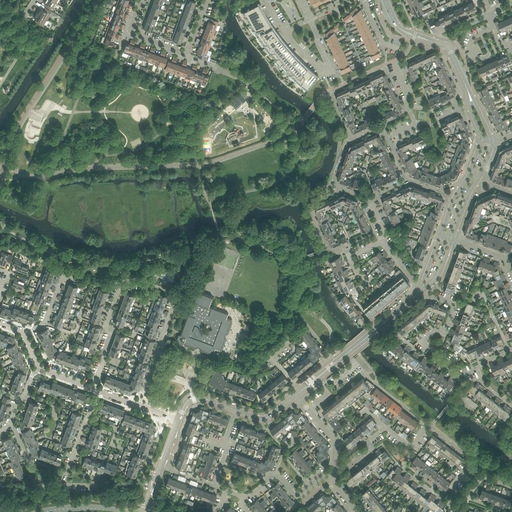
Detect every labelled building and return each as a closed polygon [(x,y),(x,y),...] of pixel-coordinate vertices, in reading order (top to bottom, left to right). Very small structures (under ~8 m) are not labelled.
[(57,4),(51,0),(42,0),(43,0),(43,1),(48,4),(46,7),(52,11),(57,4)] [(152,5),(152,7),(160,10),(162,5),(153,1),(151,5),(152,5)] [(118,2),(116,7),(125,10),(126,7),(131,9),(131,7),(128,6),(127,5),(118,2)] [(473,2),(468,4),(472,12),(477,10),(474,4),(473,2)] [(410,11),(411,12),(421,8),(419,3),(410,7),(412,9),(411,10),(410,11)] [(185,4),(183,9),(192,13),(194,8),(185,4)] [(317,77),(319,77),(315,73),(302,61),(298,57),(294,53),(290,49),(284,41),(279,35),(272,26),(269,20),(264,12),(261,6),(259,4),(241,13),(241,14),(243,13),(246,19),(250,25),(254,31),(258,37),(262,43),(266,49),(270,55),(275,60),(280,66),(285,71),(290,76),(295,81),(300,86),(306,91),(317,77)] [(468,4),(463,6),(467,15),(472,12),(468,4)] [(463,6),(458,9),(462,17),(467,15),(463,6)] [(35,12),(37,13),(46,18),(49,14),(50,15),(52,12),(46,8),(44,10),(39,7),(38,7),(35,12)] [(114,12),(123,15),(125,10),(116,7),(114,12)] [(150,9),(149,12),(158,15),(160,10),(152,7),(151,9),(150,9)] [(346,23),(353,17),(361,10),(359,11),(357,8),(350,13),(351,15),(349,17),(348,15),(343,19),(346,23)] [(421,8),(411,12),(411,13),(413,14),(414,14),(415,17),(423,13),(421,8)] [(183,9),(181,14),(190,18),(192,13),(183,9)] [(458,9),(454,11),(457,19),(462,17),(458,9)] [(353,17),(355,22),(364,17),(361,10),(353,17)] [(454,11),(449,13),(452,22),(457,19),(454,11)] [(37,13),(35,12),(33,16),(33,17),(38,20),(36,22),(43,26),(44,24),(43,23),(46,18),(37,13)] [(112,17),(121,20),(123,15),(114,12),(112,17)] [(148,16),(148,18),(156,21),(158,15),(149,12),(147,15),(148,16)] [(449,13),(444,16),(448,24),(452,22),(449,13)] [(181,14),(179,20),(188,23),(189,20),(190,20),(191,18),(190,18),(181,14)] [(439,18),(440,20),(443,26),(448,24),(444,16),(439,18)] [(112,17),(110,22),(119,25),(121,20),(112,17)] [(506,19),(503,21),(507,29),(508,28),(509,29),(511,28),(511,27),(507,17),(505,18),(506,19)] [(146,19),(145,23),(154,26),(156,21),(148,18),(147,20),(146,19)] [(208,21),(206,27),(215,30),(218,22),(211,19),(210,22),(208,21)] [(188,23),(179,20),(177,25),(187,28),(188,26),(187,26),(188,23)] [(440,20),(435,22),(439,31),(444,28),(443,26),(440,20)] [(507,29),(503,21),(500,22),(499,20),(494,23),(498,32),(501,31),(502,31),(503,31),(505,31),(506,31),(507,29)] [(110,22),(108,27),(117,30),(119,25),(110,22)] [(439,31),(435,22),(430,25),(434,33),(439,31)] [(154,26),(145,23),(144,26),(145,26),(144,29),(152,32),(154,26)] [(325,35),(328,38),(335,32),(342,26),(339,23),(334,27),(335,28),(333,30),(332,29),(325,35)] [(177,25),(175,30),(184,33),(185,30),(187,30),(187,28),(177,25)] [(108,27),(107,32),(116,36),(117,30),(108,27)] [(206,27),(204,32),(213,35),(215,36),(217,31),(215,30),(206,27)] [(175,30),(173,35),(184,39),(184,36),(183,36),(184,33),(175,30)] [(107,32),(105,37),(114,41),(116,36),(107,32)] [(204,32),(203,37),(212,40),(213,35),(204,32)] [(338,39),(335,32),(328,38),(327,39),(329,43),(338,39)] [(184,39),(173,35),(171,40),(180,43),(182,40),(183,41),(184,39)] [(114,41),(105,37),(103,37),(101,42),(112,46),(114,41)] [(203,37),(201,42),(210,45),(212,40),(203,37)] [(123,52),(128,54),(131,45),(132,44),(133,41),(131,40),(129,45),(126,43),(123,52)] [(201,42),(199,47),(208,50),(210,45),(201,42)] [(133,56),(138,58),(141,49),(142,48),(143,44),(141,44),(139,48),(136,47),(133,56)] [(128,54),(133,56),(136,47),(131,45),(128,54)] [(208,50),(199,47),(197,52),(198,53),(197,57),(207,60),(209,56),(206,55),(208,50)] [(138,58),(143,60),(146,51),(141,49),(138,58)] [(143,60),(148,62),(152,53),(146,51),(143,60)] [(382,56),(380,52),(371,56),(373,60),(382,56)] [(443,66),(444,67),(445,66),(443,60),(441,61),(438,54),(435,55),(434,52),(427,56),(426,54),(420,56),(424,64),(431,60),(432,63),(435,62),(438,68),(438,69),(443,66)] [(148,62),(153,64),(157,55),(152,53),(148,62)] [(506,56),(503,57),(507,65),(511,63),(507,53),(506,53),(505,55),(506,56)] [(153,64),(158,66),(162,57),(157,55),(153,64)] [(501,58),(498,59),(502,67),(507,65),(503,57),(502,55),(501,55),(500,57),(501,58)] [(424,64),(420,56),(415,59),(416,61),(409,64),(410,66),(408,67),(410,73),(411,75),(409,76),(412,81),(419,78),(416,70),(418,69),(417,67),(424,64)] [(162,57),(158,66),(164,68),(167,59),(162,57)] [(491,62),(488,64),(492,72),(497,70),(492,59),(491,60),(490,61),(491,62)] [(493,59),(492,59),(497,70),(502,67),(498,59),(495,60),(495,59),(493,59)] [(170,72),(173,63),(168,61),(165,70),(170,72)] [(183,67),(180,76),(185,78),(188,69),(185,68),(187,63),(185,62),(184,65),(183,67)] [(175,74),(178,65),(173,63),(170,72),(175,74)] [(483,63),(482,64),(487,74),(492,72),(488,64),(485,65),(485,64),(483,63)] [(487,74),(482,64),(481,64),(480,66),(481,67),(478,68),(482,77),(487,74)] [(175,74),(180,76),(183,67),(178,65),(175,74)] [(350,65),(341,70),(343,74),(352,69),(350,65)] [(190,79),(195,81),(199,72),(196,71),(197,67),(195,66),(194,69),(193,70),(190,79)] [(435,70),(438,75),(446,71),(444,67),(443,66),(438,69),(438,68),(435,70)] [(185,78),(190,79),(193,70),(188,69),(185,78)] [(204,74),(200,83),(206,85),(209,76),(206,75),(207,70),(205,70),(204,73),(204,74)] [(438,75),(440,80),(448,76),(446,71),(438,75)] [(195,81),(200,83),(204,74),(199,72),(195,81)] [(372,85),(372,84),(379,81),(380,84),(383,83),(386,90),(391,87),(393,86),(391,81),(389,82),(386,74),(383,76),(382,73),(375,77),(374,75),(368,77),(369,79),(372,85)] [(443,85),(445,84),(445,83),(450,81),(448,76),(440,80),(443,85)] [(369,79),(364,81),(368,89),(373,87),(372,84),(372,85),(369,79)] [(447,94),(440,97),(442,103),(443,105),(448,102),(447,100),(455,97),(454,95),(456,94),(453,86),(454,85),(452,80),(450,81),(445,83),(445,84),(448,91),(446,92),(447,94)] [(364,81),(360,84),(363,92),(368,89),(364,81)] [(360,84),(355,86),(358,94),(363,92),(360,84)] [(340,111),(342,110),(347,108),(347,107),(344,101),(347,99),(345,97),(352,94),(350,88),(349,86),(344,89),(345,91),(337,94),(338,96),(336,97),(339,105),(338,106),(340,111)] [(355,86),(350,88),(352,94),(353,96),(358,94),(355,86)] [(386,90),(383,91),(386,96),(394,92),(391,87),(386,90)] [(478,90),(481,96),(489,92),(486,87),(484,88),(478,90)] [(481,96),(483,100),(491,97),(493,96),(491,91),(489,92),(481,96)] [(236,110),(243,103),(246,101),(244,99),(245,98),(247,98),(247,92),(243,92),(239,95),(240,95),(231,104),(236,110)] [(394,92),(386,96),(388,101),(391,100),(390,100),(396,97),(394,92)] [(439,95),(434,97),(437,105),(442,103),(440,97),(439,95)] [(390,100),(391,100),(394,107),(391,108),(392,110),(385,114),(388,121),(394,118),(393,117),(400,113),(399,111),(401,110),(398,102),(400,101),(398,96),(396,97),(390,100)] [(437,105),(434,97),(428,100),(432,107),(437,105)] [(483,100),(485,105),(493,102),(491,97),(483,100)] [(485,105),(487,110),(496,107),(493,102),(485,105)] [(342,110),(344,115),(352,111),(350,106),(347,107),(347,108),(342,110)] [(487,110),(490,115),(498,111),(496,107),(487,110)] [(344,115),(346,120),(352,117),(352,118),(354,117),(352,111),(344,115)] [(490,115),(492,120),(500,116),(498,111),(490,115)] [(459,125),(462,132),(468,130),(470,129),(467,124),(465,125),(462,117),(460,118),(458,116),(451,119),(450,117),(445,120),(445,122),(446,122),(448,127),(449,127),(456,124),(457,126),(459,125)] [(492,125),(492,126),(502,121),(500,116),(492,120),(493,123),(492,123),(492,125)] [(346,120),(344,120),(347,126),(349,125),(352,133),(354,131),(356,134),(363,130),(364,132),(369,130),(368,128),(366,123),(365,123),(358,126),(357,123),(355,125),(352,118),(352,117),(346,120)] [(364,120),(365,123),(366,123),(368,128),(373,126),(370,118),(364,120)] [(502,121),(492,126),(493,127),(494,127),(495,127),(497,130),(502,128),(505,126),(502,121)] [(450,129),(449,127),(448,127),(446,122),(445,122),(441,124),(444,132),(450,129)] [(460,133),(462,138),(470,135),(468,130),(462,132),(460,133)] [(377,144),(380,151),(385,149),(387,148),(385,143),(383,144),(379,136),(377,137),(376,135),(369,138),(368,136),(362,139),(363,141),(366,146),(373,143),(374,145),(377,144)] [(422,135),(417,138),(420,145),(426,143),(422,135)] [(463,139),(462,140),(470,143),(471,140),(472,140),(470,135),(462,138),(463,139)] [(402,163),(404,162),(409,159),(406,152),(408,151),(407,149),(414,145),(412,140),(411,138),(406,140),(407,142),(399,146),(400,148),(398,149),(402,156),(400,157),(402,163)] [(417,138),(412,140),(414,145),(415,148),(420,145),(417,138)] [(462,140),(460,145),(468,148),(470,143),(462,140)] [(367,148),(366,146),(363,141),(359,143),(362,151),(367,148)] [(357,153),(362,151),(359,143),(354,145),(357,153)] [(459,144),(457,150),(467,153),(468,148),(460,145),(459,144)] [(356,153),(357,153),(354,145),(351,146),(350,146),(348,151),(356,154),(356,153)] [(377,152),(380,157),(388,154),(385,149),(380,151),(377,152)] [(500,152),(499,155),(507,158),(507,157),(508,157),(504,149),(499,151),(500,152)] [(457,150),(455,155),(465,158),(467,153),(457,150)] [(354,159),(356,154),(348,151),(346,156),(354,159)] [(380,157),(382,162),(390,159),(388,154),(380,157)] [(455,155),(453,160),(463,164),(465,158),(455,155)] [(499,155),(497,160),(505,163),(507,158),(499,155)] [(344,162),(352,164),(354,159),(346,156),(344,162)] [(404,162),(406,166),(414,163),(412,158),(409,159),(404,162)] [(384,167),(387,166),(392,163),(390,159),(382,162),(384,167)] [(451,165),(453,166),(461,169),(463,164),(453,160),(451,165)] [(497,160),(495,165),(500,167),(500,168),(503,168),(505,163),(497,160)] [(350,170),(352,164),(344,162),(342,166),(342,167),(348,169),(350,170)] [(389,177),(382,180),(384,185),(385,187),(390,185),(389,183),(397,179),(396,177),(398,176),(394,169),(396,168),(394,162),(392,163),(387,166),(390,173),(388,174),(389,177)] [(406,166),(408,171),(416,168),(414,163),(406,166)] [(504,188),(505,186),(507,181),(506,181),(499,178),(500,176),(498,175),(500,168),(500,167),(495,165),(493,164),(491,170),(493,171),(490,178),(493,179),(492,182),(499,184),(499,186),(504,188)] [(345,176),(348,169),(342,167),(342,166),(340,166),(338,171),(340,172),(338,180),(340,181),(339,183),(347,186),(346,188),(352,190),(352,188),(354,182),(347,179),(348,177),(345,176)] [(409,175),(415,177),(418,169),(417,169),(416,168),(408,171),(410,174),(409,175)] [(423,171),(418,169),(415,177),(420,179),(423,171)] [(420,179),(425,181),(428,173),(423,171),(420,179)] [(451,172),(450,172),(453,180),(456,179),(457,179),(459,174),(451,171),(451,172)] [(450,172),(445,174),(448,182),(453,180),(450,172)] [(425,181),(430,183),(433,175),(428,173),(425,181)] [(445,174),(440,177),(443,184),(448,182),(445,174)] [(430,183),(435,185),(438,177),(433,175),(430,183)] [(381,177),(376,180),(379,188),(384,185),(382,180),(381,177)] [(438,177),(435,185),(440,187),(441,186),(443,184),(440,177),(439,177),(438,177)] [(355,180),(354,182),(352,188),(357,190),(360,182),(355,180)] [(379,188),(376,180),(370,182),(374,190),(379,188)] [(410,195),(411,196),(414,188),(409,186),(409,187),(406,188),(409,196),(410,195)] [(405,198),(409,196),(406,188),(401,190),(405,198)] [(411,196),(416,198),(419,190),(414,188),(411,196)] [(399,201),(405,198),(401,190),(396,192),(396,193),(399,198),(398,198),(399,201)] [(416,198),(422,200),(425,191),(419,190),(416,198)] [(391,201),(398,198),(399,198),(396,193),(396,192),(395,191),(390,193),(391,195),(384,198),(385,201),(382,202),(385,207),(386,209),(384,210),(386,216),(388,215),(388,214),(393,212),(390,205),(392,204),(391,201)] [(427,202),(428,199),(430,193),(429,193),(425,191),(422,200),(427,202)] [(436,205),(434,212),(439,215),(441,216),(443,210),(441,209),(444,201),(442,201),(443,198),(435,195),(436,193),(430,191),(429,193),(430,193),(428,199),(435,201),(434,204),(436,205)] [(493,193),(490,195),(493,202),(494,202),(495,202),(498,194),(493,192),(493,193)] [(503,196),(498,194),(495,202),(500,204),(503,196)] [(342,196),(339,198),(342,205),(343,205),(344,205),(347,197),(342,195),(342,196)] [(490,195),(485,197),(489,205),(493,202),(490,195)] [(509,198),(503,196),(500,204),(506,206),(509,198)] [(485,197),(480,199),(484,207),(489,205),(485,197)] [(339,198),(334,200),(337,208),(342,205),(339,198)] [(358,201),(352,199),(349,207),(350,208),(351,208),(359,205),(357,202),(358,201)] [(476,200),(474,205),(482,208),(483,207),(484,207),(480,199),(477,200),(476,200)] [(319,225),(321,224),(326,221),(329,220),(325,211),(331,207),(329,202),(328,200),(323,203),(324,204),(316,208),(317,210),(315,211),(319,219),(317,220),(319,225)] [(334,200),(329,202),(331,207),(332,210),(337,208),(334,200)] [(361,210),(359,205),(351,208),(353,213),(361,210)] [(474,205),(472,210),(481,213),(482,208),(474,205)] [(363,215),(361,210),(353,213),(355,218),(363,215)] [(481,213),(472,210),(471,216),(479,219),(481,213)] [(396,211),(393,212),(388,214),(388,215),(390,219),(398,216),(396,211)] [(431,211),(429,216),(429,217),(437,220),(439,215),(434,212),(431,211)] [(365,220),(363,215),(355,218),(358,223),(365,220)] [(401,221),(398,216),(390,219),(393,224),(401,221)] [(428,216),(426,221),(436,225),(437,220),(429,217),(429,216),(428,216)] [(471,216),(469,220),(469,221),(474,223),(477,224),(479,219),(471,216)] [(321,224),(323,229),(331,225),(329,220),(326,221),(321,224)] [(368,225),(365,220),(358,223),(360,228),(368,225)] [(478,244),(479,242),(478,242),(480,236),(473,233),(474,231),(472,230),(474,223),(469,221),(469,220),(467,220),(465,225),(467,226),(464,234),(466,234),(465,237),(473,240),(472,242),(478,244)] [(426,221),(424,226),(434,230),(436,225),(426,221)] [(323,229),(325,233),(325,234),(331,231),(331,232),(333,230),(331,225),(323,229)] [(370,230),(368,225),(360,228),(362,233),(370,230)] [(424,226),(422,231),(432,235),(434,230),(424,226)] [(325,234),(325,233),(323,234),(326,240),(328,239),(331,246),(334,245),(335,248),(342,244),(343,246),(348,244),(345,236),(338,240),(337,237),(334,238),(331,232),(331,231),(325,234)] [(422,231),(420,236),(430,240),(432,235),(422,231)] [(479,242),(483,244),(487,236),(486,235),(481,234),(480,236),(478,242),(479,242)] [(483,244),(489,245),(492,236),(487,234),(486,235),(487,236),(483,244)] [(430,240),(420,236),(418,242),(428,245),(430,240)] [(489,245),(494,247),(497,238),(492,236),(489,245)] [(494,247),(499,249),(502,239),(497,238),(494,247)] [(499,249),(504,251),(507,243),(508,241),(502,239),(499,249)] [(414,259),(422,262),(424,255),(426,248),(420,246),(419,249),(416,248),(413,256),(415,257),(414,259)] [(456,249),(454,254),(466,258),(468,253),(456,249)] [(370,259),(374,263),(376,261),(386,253),(384,251),(380,254),(379,252),(370,259)] [(7,261),(10,262),(12,256),(9,255),(2,252),(0,257),(0,263),(5,265),(7,261)] [(376,261),(380,265),(386,260),(384,259),(388,256),(386,253),(376,261)] [(458,258),(457,261),(465,263),(466,258),(454,254),(453,257),(458,258)] [(329,262),(332,267),(343,262),(341,257),(329,262)] [(477,269),(483,271),(487,259),(484,258),(482,262),(480,261),(480,263),(477,269)] [(17,267),(16,270),(27,274),(29,267),(21,264),(22,261),(16,259),(13,265),(17,267)] [(381,272),(383,270),(393,261),(391,259),(387,262),(386,260),(380,265),(377,267),(381,272)] [(393,261),(383,270),(387,274),(393,269),(391,267),(395,264),(393,261)] [(488,273),(493,275),(497,263),(494,261),(493,266),(491,265),(488,273)] [(332,267),(334,272),(342,268),(341,266),(344,264),(343,262),(332,267)] [(493,275),(495,280),(505,276),(503,273),(502,273),(500,269),(501,269),(499,263),(497,263),(493,275)] [(454,269),(453,271),(461,273),(463,268),(451,264),(450,267),(454,269)] [(44,275),(53,278),(54,275),(55,275),(57,270),(47,267),(44,275)] [(334,272),(336,277),(348,271),(347,269),(343,271),(342,268),(334,272)] [(406,289),(405,288),(408,285),(407,284),(409,281),(399,269),(394,274),(398,278),(362,307),(370,317),(375,313),(376,314),(377,313),(378,314),(382,311),(381,310),(383,308),(382,307),(398,293),(399,295),(401,293),(402,294),(406,291),(405,290),(406,289)] [(166,282),(164,287),(170,289),(172,283),(172,282),(173,282),(175,276),(169,274),(169,275),(168,274),(168,273),(162,271),(160,277),(165,279),(164,281),(166,282)] [(334,277),(337,283),(345,279),(344,276),(349,274),(348,271),(336,277),(334,277)] [(42,274),(40,279),(52,283),(52,281),(51,280),(53,278),(42,274)] [(450,279),(450,281),(457,284),(459,279),(447,274),(446,277),(450,279)] [(493,281),(495,286),(502,282),(501,280),(506,278),(505,276),(495,280),(493,281)] [(29,280),(21,277),(20,279),(19,279),(15,278),(12,286),(21,289),(23,286),(24,286),(25,284),(27,285),(29,280)] [(40,279),(38,284),(49,288),(50,285),(51,285),(52,283),(40,279)] [(337,283),(339,287),(351,282),(350,280),(346,281),(345,279),(337,283)] [(351,282),(339,287),(341,292),(353,287),(351,282)] [(495,286),(497,291),(509,285),(508,283),(503,284),(502,282),(495,286)] [(39,290),(48,293),(49,292),(48,291),(49,288),(41,285),(38,284),(36,289),(39,290)] [(69,284),(67,289),(76,292),(78,287),(75,286),(69,284)] [(455,289),(443,284),(441,289),(453,294),(455,289)] [(497,291),(500,296),(507,292),(506,290),(510,288),(509,285),(497,291)] [(101,286),(98,294),(106,297),(108,292),(107,292),(108,289),(101,286)] [(67,289),(66,294),(74,297),(76,292),(67,289)] [(199,348),(200,350),(213,355),(213,353),(214,353),(219,351),(219,350),(221,351),(225,338),(225,337),(225,335),(227,334),(232,321),(231,321),(232,319),(227,317),(228,313),(209,306),(212,296),(198,291),(192,289),(188,301),(186,306),(190,308),(180,335),(178,335),(176,339),(179,344),(183,346),(183,344),(196,348),(198,347),(199,348)] [(39,290),(37,295),(45,298),(46,295),(47,295),(48,293),(39,290)] [(500,296),(502,301),(511,295),(511,292),(508,294),(507,292),(500,296)] [(126,293),(124,298),(132,301),(134,296),(126,293)] [(159,293),(157,299),(165,302),(167,296),(159,293)] [(66,294),(64,299),(72,302),(74,297),(66,294)] [(98,294),(96,299),(104,302),(106,297),(98,294)] [(339,300),(342,305),(349,299),(348,297),(349,296),(347,294),(339,300)] [(45,298),(37,295),(35,300),(44,304),(45,302),(44,301),(45,298)] [(511,295),(502,301),(504,305),(511,302),(510,300),(511,299),(511,295)] [(91,303),(94,304),(102,308),(104,302),(96,299),(93,298),(91,303)] [(121,300),(120,302),(130,306),(132,301),(124,298),(123,300),(122,299),(121,300)] [(154,298),(152,303),(163,307),(165,302),(157,299),(154,298)] [(64,299),(62,305),(70,308),(72,302),(64,299)] [(342,305),(346,309),(354,302),(352,300),(351,301),(349,299),(342,305)] [(466,305),(465,308),(474,311),(476,306),(464,301),(463,304),(466,305)] [(119,308),(120,308),(128,311),(130,306),(120,302),(119,307),(119,308)] [(346,309),(349,313),(356,307),(355,306),(356,305),(354,302),(346,309)] [(151,308),(153,309),(162,312),(163,307),(152,303),(151,308)] [(0,313),(0,315),(5,317),(8,308),(9,306),(6,305),(2,304),(1,306),(0,306),(0,313)] [(92,310),(95,311),(100,313),(100,312),(102,308),(94,304),(92,310)] [(424,305),(422,307),(428,315),(431,313),(429,304),(427,304),(425,306),(424,305)] [(62,305),(60,310),(68,313),(70,308),(62,305)] [(349,313),(353,317),(361,311),(359,308),(358,309),(356,307),(349,313)] [(421,311),(419,312),(424,318),(428,315),(422,307),(419,309),(421,311)] [(444,309),(441,309),(439,316),(444,317),(448,308),(445,307),(444,309)] [(10,319),(11,316),(13,311),(10,310),(10,309),(8,308),(5,317),(10,319)] [(11,316),(16,318),(19,309),(17,308),(17,309),(14,308),(13,311),(11,316)] [(120,308),(118,313),(126,316),(128,311),(120,308)] [(461,309),(460,312),(472,316),(474,311),(465,308),(464,310),(461,309)] [(16,318),(21,320),(24,312),(21,311),(22,310),(19,309),(16,318)] [(153,309),(151,314),(160,317),(162,312),(153,309)] [(60,310),(58,315),(63,317),(66,318),(68,313),(60,310)] [(95,311),(93,316),(101,319),(103,314),(100,312),(100,313),(95,311)] [(353,317),(356,321),(363,316),(362,314),(363,313),(361,311),(353,317)] [(416,311),(414,313),(420,321),(424,318),(419,312),(418,314),(416,311)] [(21,320),(26,322),(29,312),(27,312),(27,313),(24,312),(21,320)] [(29,312),(26,322),(31,324),(32,322),(35,323),(37,317),(34,316),(31,314),(32,313),(29,312)] [(463,315),(462,318),(470,321),(472,316),(460,312),(459,314),(463,315)] [(118,313),(116,318),(124,321),(126,316),(118,313)] [(147,318),(150,319),(158,322),(160,317),(151,314),(149,313),(147,318)] [(413,318),(411,319),(416,325),(420,321),(414,313),(411,316),(413,318)] [(55,314),(53,319),(61,322),(63,317),(58,315),(55,314)] [(101,319),(93,316),(91,321),(99,324),(101,319)] [(363,316),(356,321),(360,326),(368,319),(365,316),(364,317),(363,316)] [(124,321),(116,318),(114,324),(122,327),(124,321)] [(408,318),(405,320),(412,328),(416,325),(411,319),(409,321),(408,318)] [(455,319),(454,321),(467,325),(466,326),(468,326),(470,321),(462,318),(461,321),(455,319)] [(61,322),(53,319),(51,324),(59,327),(61,322)] [(148,324),(150,325),(151,325),(156,327),(158,322),(150,319),(148,324)] [(405,325),(403,326),(408,332),(412,328),(405,320),(403,322),(405,325)] [(457,325),(456,327),(465,330),(466,326),(467,325),(454,321),(454,323),(457,325)] [(88,329),(90,330),(99,333),(101,327),(90,323),(88,329)] [(150,325),(149,330),(157,333),(159,328),(156,327),(151,325),(150,325)] [(408,332),(403,326),(401,327),(399,325),(397,327),(403,335),(408,332)] [(39,338),(39,339),(48,335),(47,332),(48,332),(47,329),(46,330),(44,327),(37,330),(38,333),(39,337),(39,338)] [(452,329),(451,331),(463,336),(465,330),(456,327),(455,330),(452,329)] [(149,330),(146,329),(144,335),(155,339),(157,333),(149,330)] [(90,330),(89,335),(97,338),(99,333),(90,330)] [(300,336),(304,341),(310,336),(309,334),(309,333),(307,330),(300,336)] [(454,335),(453,338),(461,341),(463,336),(451,331),(450,333),(454,335)] [(117,333),(115,338),(123,342),(125,336),(117,333)] [(7,343),(9,344),(14,339),(6,336),(6,335),(6,334),(4,334),(1,343),(6,345),(7,343)] [(41,341),(43,344),(52,340),(51,337),(50,338),(48,335),(39,339),(40,340),(41,341)] [(89,335),(87,340),(95,343),(97,338),(89,335)] [(304,341),(308,346),(315,340),(312,337),(310,336),(304,341)] [(500,336),(495,338),(501,349),(504,348),(502,344),(504,343),(500,336)] [(115,338),(113,344),(121,347),(123,342),(115,338)] [(146,338),(144,343),(152,346),(154,341),(146,338)] [(392,351),(400,340),(397,338),(394,342),(392,341),(388,347),(392,351)] [(453,348),(459,353),(463,347),(460,344),(461,341),(453,338),(451,343),(455,344),(453,348)] [(495,338),(490,340),(494,347),(496,346),(498,351),(501,349),(495,338)] [(7,351),(8,353),(17,349),(16,346),(17,345),(14,339),(9,344),(10,346),(7,347),(8,351),(7,351)] [(43,348),(44,350),(53,345),(52,343),(53,342),(52,340),(43,344),(44,347),(43,348)] [(95,343),(87,340),(85,345),(93,348),(95,343)] [(309,355),(307,356),(313,363),(315,361),(315,360),(318,358),(319,359),(321,358),(317,353),(320,350),(319,349),(322,347),(320,345),(319,346),(316,343),(317,343),(315,340),(308,346),(309,347),(308,348),(311,351),(308,354),(309,355)] [(392,351),(396,354),(401,348),(399,346),(402,342),(400,340),(392,351)] [(486,342),(491,354),(494,353),(492,348),(494,347),(490,340),(486,342)] [(486,342),(481,345),(484,352),(486,351),(488,355),(491,354),(486,342)] [(144,343),(142,348),(150,351),(152,346),(144,343)] [(113,344),(111,349),(119,352),(121,347),(113,344)] [(46,351),(50,359),(54,354),(53,352),(57,350),(55,348),(54,348),(53,345),(44,350),(44,351),(46,351)] [(396,354),(400,357),(408,347),(406,345),(403,349),(401,348),(396,354)] [(481,345),(476,347),(481,358),(484,357),(482,353),(484,352),(481,345)] [(400,357),(405,361),(410,354),(408,353),(411,349),(408,347),(400,357)] [(469,360),(475,357),(471,349),(468,351),(463,347),(459,353),(465,357),(468,356),(469,360)] [(471,349),(475,357),(477,356),(478,360),(481,358),(476,347),(471,349)] [(142,348),(140,353),(148,356),(149,355),(150,355),(151,355),(152,352),(150,351),(142,348)] [(11,355),(12,358),(21,354),(20,353),(19,352),(19,353),(17,349),(8,353),(9,356),(11,355)] [(109,351),(108,354),(117,357),(119,352),(111,349),(110,350),(109,351)] [(57,361),(61,362),(64,353),(62,352),(61,353),(58,352),(57,355),(54,354),(50,359),(56,361),(57,361)] [(405,361),(409,364),(417,354),(414,352),(411,356),(410,354),(405,361)] [(64,365),(65,365),(69,356),(66,355),(66,353),(64,353),(61,362),(64,363),(64,365)] [(148,356),(140,353),(138,359),(146,362),(148,356)] [(12,361),(13,364),(22,360),(21,356),(21,355),(21,354),(12,358),(13,361),(12,361)] [(409,364),(413,367),(418,361),(416,360),(419,356),(417,354),(409,364)] [(68,364),(71,366),(75,356),(72,356),(72,357),(69,356),(65,365),(67,365),(68,365),(68,364)] [(76,369),(77,366),(80,360),(79,360),(77,358),(77,357),(75,356),(71,366),(75,367),(75,368),(76,369)] [(307,356),(302,360),(307,367),(309,365),(310,366),(313,363),(307,356)] [(80,366),(83,367),(86,359),(81,357),(79,360),(80,360),(77,366),(78,367),(79,366),(80,366)] [(417,371),(419,369),(418,369),(426,359),(424,357),(423,359),(420,362),(418,361),(413,367),(417,371)] [(502,358),(499,359),(505,371),(509,368),(506,361),(504,362),(502,358)] [(86,359),(83,367),(87,368),(86,369),(87,370),(88,370),(92,361),(86,359)] [(419,369),(423,373),(428,366),(426,364),(428,361),(426,359),(418,369),(419,369)] [(498,365),(496,366),(500,373),(501,376),(506,373),(505,371),(499,359),(496,360),(498,365)] [(20,367),(21,369),(28,369),(25,363),(24,363),(22,360),(13,364),(14,366),(15,366),(17,369),(20,367)] [(302,360),(297,364),(303,371),(306,369),(306,368),(307,367),(302,360)] [(139,361),(137,366),(146,369),(147,368),(147,367),(146,367),(147,364),(139,361)] [(500,373),(496,366),(494,367),(492,362),(489,364),(493,372),(491,374),(493,379),(496,378),(496,377),(497,376),(497,374),(500,373)] [(297,364),(293,368),(298,375),(299,373),(300,374),(303,371),(297,364)] [(423,373),(427,376),(435,366),(433,364),(430,367),(428,366),(423,373)] [(223,389),(226,381),(224,380),(224,379),(222,378),(221,376),(222,374),(221,373),(221,371),(219,370),(220,367),(214,365),(212,371),(213,372),(208,383),(220,387),(220,388),(223,389)] [(137,366),(135,371),(143,374),(144,371),(145,371),(146,371),(146,369),(137,366)] [(427,376),(431,379),(437,372),(434,370),(437,367),(435,366),(427,376)] [(298,375),(293,368),(288,373),(293,379),(296,377),(296,376),(298,375)] [(16,375),(16,376),(25,380),(26,378),(25,377),(28,369),(21,369),(20,372),(18,371),(18,372),(17,372),(16,372),(15,374),(16,375)] [(135,371),(133,376),(143,380),(143,378),(143,377),(142,377),(143,374),(135,371)] [(431,379),(435,383),(443,373),(441,371),(439,374),(437,372),(431,379)] [(435,383),(440,386),(445,379),(443,377),(445,374),(443,373),(435,383)] [(282,374),(277,378),(282,385),(284,383),(285,384),(288,381),(282,374)] [(107,385),(108,386),(111,378),(109,377),(109,376),(107,375),(103,384),(103,385),(103,386),(106,387),(107,386),(107,385)] [(16,376),(14,381),(22,384),(23,382),(24,382),(25,381),(25,380),(16,376)] [(133,376),(131,381),(140,384),(141,381),(141,382),(142,381),(143,380),(133,376)] [(108,386),(114,388),(117,379),(112,377),(111,378),(108,386)] [(277,378),(273,382),(278,389),(281,387),(281,386),(282,385),(277,378)] [(440,386),(444,389),(452,379),(450,378),(447,381),(445,379),(440,386)] [(114,388),(119,390),(122,382),(119,380),(119,379),(117,379),(114,388)] [(452,379),(444,389),(451,395),(455,389),(452,388),(456,383),(452,379)] [(38,389),(43,391),(46,383),(43,382),(43,381),(41,380),(38,389)] [(367,392),(371,394),(376,388),(374,386),(367,380),(364,383),(361,381),(325,410),(327,412),(323,415),(328,422),(336,430),(341,426),(337,420),(335,418),(343,411),(367,392)] [(14,381),(12,386),(22,390),(22,388),(22,387),(21,387),(22,384),(14,381)] [(52,393),(55,394),(58,384),(55,383),(54,382),(53,381),(52,384),(50,391),(53,392),(52,393)] [(119,390),(124,392),(127,382),(125,381),(124,383),(122,382),(119,390)] [(127,382),(124,392),(129,393),(130,395),(138,391),(138,389),(140,384),(131,381),(131,384),(129,384),(127,383),(127,382)] [(229,391),(232,383),(226,381),(223,389),(227,391),(227,390),(229,391)] [(273,382),(268,386),(273,393),(275,391),(275,392),(278,389),(273,382)] [(49,393),(50,391),(52,384),(51,384),(50,384),(50,385),(46,383),(43,391),(49,393)] [(235,394),(238,385),(232,383),(229,391),(231,391),(231,392),(235,394)] [(471,386),(467,391),(474,396),(482,386),(478,383),(474,387),(471,386)] [(58,393),(61,395),(64,385),(63,385),(62,385),(62,386),(58,384),(55,394),(57,395),(58,393)] [(63,397),(66,398),(69,388),(66,387),(65,386),(64,385),(61,395),(64,396),(63,397)] [(239,394),(241,395),(244,388),(238,385),(235,394),(238,395),(239,394)] [(22,390),(12,386),(10,392),(18,395),(20,392),(21,391),(22,390)] [(268,386),(263,390),(269,397),(272,395),(271,394),(273,393),(268,386)] [(478,399),(483,393),(482,392),(484,388),(482,386),(474,396),(478,399)] [(371,394),(375,398),(380,391),(379,390),(376,387),(376,388),(371,394)] [(68,397),(71,399),(75,389),(74,389),(73,389),(72,390),(69,388),(66,398),(68,399),(68,397)] [(243,397),(246,398),(250,390),(244,388),(241,395),(243,396),(243,397)] [(74,401),(76,402),(80,392),(76,391),(77,391),(76,390),(75,389),(71,399),(74,400),(74,401)] [(250,390),(246,398),(250,399),(253,400),(256,392),(250,390)] [(269,397),(263,390),(258,395),(263,401),(265,399),(265,400),(269,397)] [(377,401),(378,402),(385,394),(382,392),(382,393),(380,391),(375,398),(378,400),(377,401)] [(482,403),(490,393),(488,391),(485,395),(483,393),(478,399),(482,403)] [(80,392),(76,402),(79,402),(79,401),(82,403),(86,393),(85,393),(83,393),(83,394),(80,392)] [(482,403),(487,406),(492,400),(490,398),(493,395),(490,393),(482,403)] [(381,402),(384,405),(389,398),(387,397),(388,396),(385,394),(378,402),(380,404),(381,402)] [(487,406),(491,409),(499,399),(497,397),(494,401),(492,400),(487,406)] [(385,408),(387,409),(393,401),(391,399),(390,399),(389,398),(384,405),(386,407),(385,408)] [(491,409),(495,413),(500,406),(499,405),(501,401),(499,399),(491,409)] [(9,402),(3,400),(0,407),(0,408),(8,411),(10,408),(11,407),(11,406),(8,405),(9,402)] [(389,409),(392,411),(397,405),(396,404),(396,403),(393,401),(387,409),(388,410),(389,409)] [(29,405),(28,407),(36,410),(38,405),(29,402),(28,403),(29,404),(29,405)] [(102,411),(105,412),(108,403),(107,403),(106,403),(106,404),(102,402),(99,412),(101,413),(102,411)] [(107,415),(110,416),(113,406),(110,405),(109,404),(108,403),(105,412),(108,414),(107,415)] [(495,413),(499,416),(507,406),(505,404),(502,408),(500,406),(495,413)] [(399,406),(397,405),(392,411),(395,413),(393,416),(394,417),(401,409),(402,408),(399,405),(399,406)] [(112,415),(115,416),(119,407),(118,407),(117,407),(116,408),(113,406),(110,416),(112,416),(112,415)] [(507,406),(499,416),(506,421),(510,416),(508,414),(511,409),(507,406)] [(26,410),(25,412),(34,415),(36,410),(28,407),(27,410),(26,410)] [(119,407),(115,416),(118,418),(118,419),(121,420),(124,409),(119,407)] [(190,418),(189,421),(197,424),(198,422),(199,422),(201,419),(204,420),(205,419),(207,420),(210,411),(207,410),(207,411),(203,409),(204,408),(201,407),(199,412),(197,413),(191,411),(190,414),(192,414),(191,418),(190,418)] [(397,417),(399,419),(405,413),(403,412),(403,411),(401,409),(394,417),(396,418),(397,417)] [(299,423),(300,425),(307,419),(305,417),(304,417),(302,414),(303,413),(301,411),(298,413),(298,412),(295,414),(291,410),(289,412),(290,413),(287,416),(286,415),(284,417),(289,424),(291,423),(292,424),(295,421),(297,424),(299,423)] [(214,413),(210,411),(207,420),(213,422),(216,414),(214,413)] [(25,415),(24,417),(33,421),(34,415),(25,412),(25,414),(25,415)] [(73,412),(71,417),(79,420),(79,419),(80,419),(81,418),(82,416),(82,415),(81,415),(73,412)] [(124,423),(127,424),(130,416),(128,415),(129,414),(128,413),(126,413),(125,413),(125,414),(121,423),(124,424),(124,423)] [(401,423),(403,424),(409,416),(407,414),(406,414),(405,413),(399,419),(402,422),(401,423)] [(216,414),(213,422),(219,424),(222,416),(218,414),(218,415),(216,414)] [(129,426),(132,427),(136,416),(134,415),(133,416),(133,417),(130,416),(127,424),(130,425),(129,426)] [(134,427),(137,428),(140,420),(138,419),(138,418),(138,417),(136,416),(132,427),(134,428),(134,427)] [(222,416),(219,424),(225,426),(228,419),(225,418),(226,417),(222,416)] [(405,424),(408,426),(413,420),(411,418),(412,418),(409,416),(403,424),(404,425),(405,424)] [(22,421),(20,427),(27,427),(28,425),(31,426),(33,421),(24,417),(23,420),(22,421)] [(71,417),(69,422),(78,426),(79,423),(79,422),(78,422),(79,420),(71,417)] [(285,428),(289,424),(284,417),(281,420),(279,422),(285,428)] [(371,417),(364,423),(373,432),(377,429),(374,425),(376,423),(371,417)] [(139,430),(142,431),(145,421),(146,421),(145,420),(143,419),(142,419),(142,420),(140,420),(137,428),(140,429),(139,430)] [(300,425),(304,430),(310,425),(309,423),(309,422),(307,419),(300,425)] [(413,420),(408,426),(411,428),(410,429),(411,431),(418,422),(415,420),(415,421),(413,420)] [(145,432),(145,434),(153,437),(155,432),(156,432),(152,423),(150,423),(145,421),(142,431),(142,430),(145,430),(145,432)] [(188,425),(187,427),(195,430),(197,424),(189,421),(187,425),(188,425)] [(69,422),(67,427),(75,430),(76,429),(77,429),(78,426),(69,422)] [(280,432),(285,428),(279,422),(276,425),(276,424),(274,425),(280,432)] [(364,423),(360,426),(366,433),(368,432),(370,435),(373,432),(364,423)] [(93,425),(92,431),(100,434),(102,428),(93,425)] [(238,432),(244,434),(248,426),(244,425),(243,425),(241,425),(238,432)] [(280,432),(274,425),(271,428),(272,428),(270,430),(275,436),(280,432)] [(304,430),(308,435),(315,429),(312,426),(312,427),(310,425),(304,430)] [(244,434),(250,437),(253,429),(251,428),(251,427),(248,426),(244,434)] [(360,426),(356,430),(364,439),(367,437),(364,434),(366,433),(360,426)] [(20,427),(24,437),(33,433),(32,430),(31,431),(30,428),(28,429),(27,427),(20,427)] [(67,427),(65,433),(73,436),(75,430),(67,427)] [(186,429),(184,433),(193,436),(195,430),(187,427),(187,429),(186,429)] [(250,437),(256,439),(259,430),(256,429),(255,430),(253,429),(250,437)] [(308,435),(312,440),(318,434),(317,433),(318,432),(315,429),(308,435)] [(259,430),(256,439),(262,441),(265,433),(263,433),(263,432),(259,430)] [(356,430),(352,433),(358,440),(359,438),(362,441),(364,439),(356,430)] [(92,431),(90,436),(100,440),(102,435),(100,434),(92,431)] [(24,437),(26,442),(34,438),(33,436),(34,435),(33,433),(24,437)] [(65,433),(63,438),(71,441),(73,436),(65,433)] [(143,439),(152,443),(153,441),(152,440),(153,437),(145,434),(142,433),(140,439),(143,439)] [(193,436),(184,433),(183,437),(184,437),(183,439),(191,442),(193,436)] [(352,433),(348,436),(356,446),(358,444),(356,441),(358,440),(352,433)] [(312,440),(316,444),(323,439),(320,436),(318,434),(312,440)] [(428,447),(430,449),(438,439),(436,438),(437,437),(433,435),(427,442),(430,444),(428,447)] [(4,446),(13,442),(12,438),(12,437),(12,436),(3,440),(4,443),(3,444),(4,446)] [(90,436),(88,441),(98,445),(100,440),(90,436)] [(356,446),(348,436),(344,440),(352,450),(356,446)] [(71,441),(63,438),(60,437),(60,438),(59,438),(59,439),(60,441),(62,442),(61,443),(69,446),(70,446),(71,446),(72,443),(71,442),(71,441)] [(26,442),(29,447),(38,443),(37,440),(35,441),(34,438),(26,442)] [(152,443),(143,439),(140,439),(139,444),(149,448),(150,445),(151,444),(152,443)] [(323,439),(316,444),(318,446),(316,447),(319,450),(316,453),(317,454),(315,455),(318,459),(316,461),(319,464),(323,460),(323,459),(326,457),(327,458),(330,456),(326,452),(329,449),(328,448),(330,446),(329,444),(327,445),(324,442),(325,441),(323,439)] [(435,448),(437,450),(443,443),(440,440),(439,441),(438,439),(430,449),(433,451),(435,448)] [(98,445),(88,441),(86,446),(96,450),(98,445)] [(6,448),(8,451),(17,446),(16,445),(15,445),(13,442),(4,446),(5,448),(6,448)] [(29,447),(33,457),(38,451),(37,449),(39,448),(38,445),(39,445),(38,443),(29,447)] [(183,445),(181,449),(190,452),(192,446),(184,443),(184,445),(183,445)] [(438,455),(440,457),(448,447),(446,446),(447,445),(443,443),(437,450),(440,452),(438,455)] [(148,450),(149,448),(139,444),(137,449),(148,453),(149,451),(148,450)] [(272,445),(270,451),(277,454),(278,452),(279,452),(280,448),(272,445)] [(7,451),(9,456),(18,452),(16,449),(17,448),(17,447),(17,446),(8,451),(7,451)] [(445,456),(447,458),(453,450),(450,448),(449,448),(448,447),(440,457),(443,458),(445,456)] [(40,458),(44,459),(47,450),(45,449),(44,450),(41,449),(40,452),(38,451),(33,457),(39,459),(40,458)] [(137,449),(135,454),(137,454),(137,455),(142,457),(144,457),(145,458),(146,455),(147,455),(148,455),(148,453),(137,449)] [(181,453),(180,455),(187,458),(190,452),(181,449),(180,452),(181,453)] [(379,449),(375,452),(383,462),(390,457),(385,451),(382,452),(379,449)] [(44,459),(49,461),(52,453),(49,452),(49,451),(47,450),(44,459)] [(289,455),(293,460),(303,452),(302,450),(298,453),(296,450),(289,455)] [(448,462),(450,464),(458,455),(456,454),(457,453),(453,450),(447,458),(450,460),(448,462)] [(270,451),(268,457),(276,460),(277,457),(277,456),(277,454),(270,451)] [(11,458),(12,461),(19,458),(21,457),(21,456),(20,455),(19,455),(18,452),(9,456),(10,459),(11,458)] [(204,454),(203,457),(216,461),(218,455),(210,452),(208,456),(204,454)] [(293,460),(297,465),(304,460),(302,457),(305,454),(303,452),(293,460)] [(375,457),(373,459),(379,465),(383,462),(375,452),(373,454),(375,457)] [(49,461),(54,463),(57,454),(55,453),(54,454),(52,453),(49,461)] [(134,453),(132,459),(140,462),(142,459),(143,459),(144,457),(142,457),(137,455),(137,454),(135,454),(134,453)] [(235,462),(237,463),(240,455),(234,453),(231,461),(235,463),(235,462)] [(57,454),(54,463),(59,465),(62,457),(59,456),(60,454),(57,454)] [(177,461),(185,464),(187,458),(180,455),(179,457),(178,457),(177,461)] [(239,464),(243,466),(246,457),(240,455),(237,463),(240,463),(239,464)] [(458,455),(450,464),(453,466),(455,464),(457,466),(463,458),(460,455),(459,456),(458,455)] [(411,467),(413,469),(421,459),(417,456),(411,463),(413,464),(411,467)] [(87,467),(90,459),(85,457),(82,465),(87,467)] [(207,461),(205,464),(214,467),(216,461),(203,457),(202,459),(207,461)] [(247,466),(249,467),(252,460),(246,457),(243,466),(247,467),(247,466)] [(258,462),(255,470),(258,471),(258,470),(262,472),(261,474),(264,475),(266,469),(270,470),(270,469),(273,470),(274,468),(273,467),(274,463),(275,463),(276,460),(268,457),(267,459),(265,459),(264,462),(261,461),(260,463),(258,462)] [(369,457),(367,459),(375,469),(379,465),(373,459),(371,460),(369,457)] [(10,462),(12,467),(20,464),(18,460),(19,460),(19,459),(19,458),(12,461),(10,462)] [(92,469),(95,461),(90,459),(87,467),(92,469)] [(128,460),(127,463),(128,463),(139,467),(140,462),(132,459),(131,461),(128,460)] [(297,465),(301,470),(312,461),(310,459),(306,462),(304,460),(297,465)] [(375,469),(367,459),(365,461),(367,464),(365,465),(371,472),(375,469)] [(418,468),(420,470),(425,463),(421,459),(413,469),(416,471),(418,468)] [(251,469),(255,470),(258,462),(252,460),(249,467),(251,468),(251,469)] [(97,471),(100,463),(95,461),(92,469),(97,471)] [(185,464),(177,461),(176,464),(176,465),(175,467),(183,470),(185,464)] [(312,461),(301,470),(305,475),(312,469),(310,466),(313,463),(312,461)] [(104,470),(109,472),(112,464),(107,462),(105,465),(106,465),(104,470)] [(103,473),(104,470),(106,465),(105,465),(100,463),(97,471),(97,472),(98,473),(100,474),(101,473),(101,472),(103,473)] [(128,463),(126,468),(137,472),(139,467),(128,463)] [(419,474),(422,476),(430,466),(425,463),(420,470),(421,471),(419,474)] [(12,467),(14,473),(23,468),(23,467),(22,467),(21,467),(20,464),(12,467)] [(112,464),(109,472),(114,474),(117,466),(112,464)] [(200,466),(199,469),(211,473),(214,467),(205,464),(204,468),(200,466)] [(358,466),(366,476),(371,472),(365,465),(363,467),(360,464),(358,466)] [(359,470),(357,472),(362,479),(366,476),(358,466),(356,467),(359,470)] [(426,475),(428,476),(434,469),(430,466),(422,476),(424,478),(426,475)] [(387,475),(392,479),(400,469),(397,467),(395,470),(393,468),(387,475)] [(23,468),(14,473),(18,481),(24,478),(23,475),(25,474),(23,471),(24,471),(24,470),(23,468)] [(137,472),(126,468),(124,473),(135,477),(137,472)] [(211,473),(199,469),(198,471),(202,473),(201,476),(209,479),(211,473)] [(392,479),(396,482),(402,475),(400,474),(402,471),(400,469),(392,479)] [(428,481),(430,483),(438,473),(434,469),(428,476),(430,478),(428,481)] [(352,471),(350,473),(358,483),(362,479),(357,472),(354,474),(352,471)] [(358,483),(350,473),(346,476),(349,480),(346,482),(351,488),(358,483)] [(435,482),(437,483),(442,476),(438,473),(430,483),(433,485),(435,482)] [(396,482),(400,485),(400,486),(408,476),(406,474),(403,477),(402,475),(396,482)] [(399,487),(403,490),(409,483),(407,482),(411,477),(408,476),(400,486),(400,485),(399,487)] [(436,487),(439,489),(446,479),(442,476),(437,483),(438,484),(436,487)] [(170,486),(172,487),(175,480),(168,477),(165,486),(169,487),(170,486)] [(446,479),(439,489),(441,491),(443,488),(445,490),(451,483),(446,479)] [(174,489),(177,490),(180,482),(175,480),(172,487),(174,488),(174,489)] [(181,491),(184,492),(186,484),(180,482),(177,490),(181,492),(181,491)] [(403,490),(408,494),(416,484),(413,482),(411,485),(409,483),(403,490)] [(269,495),(271,497),(282,488),(277,483),(271,489),(273,492),(269,495)] [(185,493),(189,495),(192,486),(186,484),(184,492),(186,492),(185,493)] [(408,494),(412,497),(417,490),(416,489),(418,486),(416,484),(408,494)] [(193,495),(195,496),(198,488),(192,486),(189,495),(193,496),(193,495)] [(197,498),(201,499),(204,491),(198,488),(195,496),(198,497),(197,498)] [(276,496),(279,499),(286,493),(282,488),(271,497),(273,499),(276,496)] [(361,499),(362,501),(372,493),(369,488),(362,494),(363,497),(361,499)] [(412,497),(416,500),(424,490),(421,488),(419,491),(417,490),(412,497)] [(416,500),(420,504),(426,497),(424,495),(426,492),(424,490),(416,500)] [(481,499),(485,500),(488,492),(482,490),(479,497),(482,498),(481,499)] [(205,500),(207,500),(210,493),(204,491),(201,499),(205,500)] [(330,506),(331,507),(338,502),(336,499),(335,500),(333,497),(334,495),(332,493),(328,497),(325,494),(324,495),(322,492),(320,494),(321,496),(318,498),(317,497),(315,500),(321,506),(322,505),(323,506),(326,504),(329,507),(330,506)] [(489,501),(491,502),(494,494),(488,492),(485,500),(489,502),(489,501)] [(210,493),(207,500),(210,501),(209,502),(213,503),(216,495),(210,493)] [(277,504),(279,506),(290,498),(286,493),(279,499),(281,501),(277,504)] [(367,500),(369,503),(376,497),(372,493),(362,501),(364,503),(367,500)] [(425,507),(426,506),(434,496),(431,494),(428,498),(426,497),(420,504),(425,507)] [(493,503),(497,505),(500,497),(494,494),(491,502),(494,503),(493,503)] [(426,506),(430,509),(435,502),(434,501),(436,498),(434,496),(426,506)] [(367,507),(369,509),(379,501),(376,497),(369,503),(370,505),(367,507)] [(501,505),(503,506),(506,499),(500,497),(497,505),(501,506),(501,505)] [(290,498),(279,506),(281,509),(285,506),(287,508),(294,503),(290,498)] [(511,500),(506,499),(503,506),(505,507),(505,508),(509,509),(511,501),(511,500)] [(250,505),(255,510),(265,502),(263,500),(260,503),(257,500),(250,505)] [(316,510),(321,506),(315,500),(312,502),(312,503),(310,504),(316,510)] [(430,509),(433,511),(434,511),(442,502),(440,500),(437,503),(435,502),(430,509)] [(374,509),(376,511),(382,505),(379,501),(369,509),(371,511),(374,509)] [(255,510),(255,511),(262,511),(265,510),(263,507),(267,504),(265,502),(255,510)] [(331,507),(335,511),(341,507),(340,505),(341,505),(338,502),(331,507)] [(442,502),(434,511),(441,511),(444,509),(442,507),(444,504),(442,502)]
